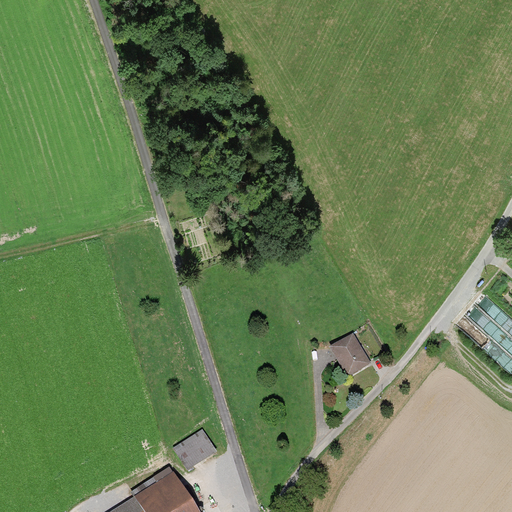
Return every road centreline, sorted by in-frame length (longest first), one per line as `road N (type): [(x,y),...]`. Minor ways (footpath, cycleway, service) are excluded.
road 1 (unclassified): [(253,511),(98,0)]
road 2 (residential): [(273,511),(305,464),(432,326),(511,210)]
